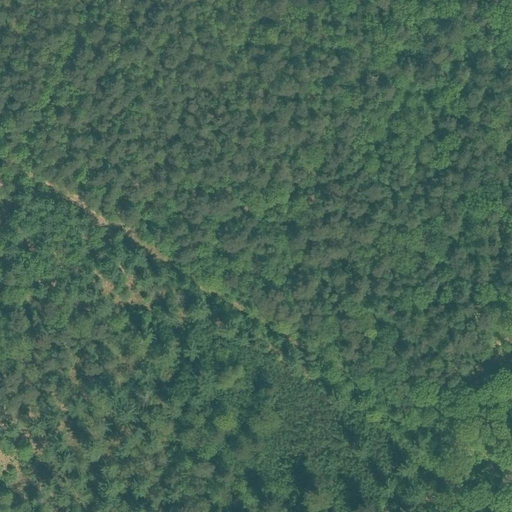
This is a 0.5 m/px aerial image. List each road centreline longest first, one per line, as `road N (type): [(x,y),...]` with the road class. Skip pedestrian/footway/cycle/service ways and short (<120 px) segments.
road 1 (track): [(504,478),(17,168)]
road 2 (track): [(17,168),(90,0)]
